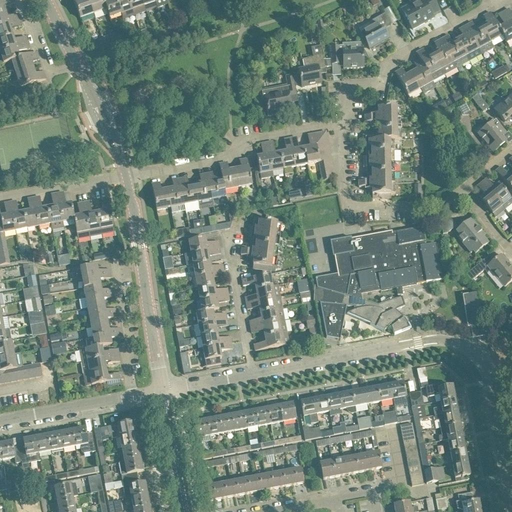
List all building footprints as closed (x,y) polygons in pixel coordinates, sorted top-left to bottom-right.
[(0,14),(5,12),(4,7),(15,3),(14,0),(3,0),(0,1),(0,14)] [(73,0),(80,19),(93,14),(88,0),(73,0)] [(88,0),(93,14),(106,10),(107,9),(103,0),(88,0)] [(109,18),(121,14),(116,0),(109,0),(110,0),(109,0),(103,0),(107,9),(106,10),(109,18)] [(116,0),(121,14),(123,20),(134,16),(128,0),(116,0)] [(128,0),(134,16),(146,12),(141,0),(128,0)] [(141,0),(146,12),(157,8),(154,0),(141,0)] [(154,0),(157,8),(168,4),(166,0),(154,0)] [(420,0),(402,10),(413,30),(434,19),(432,16),(439,12),(432,0),(420,0)] [(503,12),(511,28),(511,15),(509,9),(503,12)] [(0,14),(0,26),(21,20),(19,14),(7,18),(5,12),(0,14)] [(502,36),(506,44),(511,40),(511,28),(503,12),(498,15),(504,26),(499,28),(498,29),(502,36)] [(490,43),(502,36),(498,29),(499,28),(490,13),(483,17),(487,24),(482,27),(490,43)] [(372,29),(361,35),(369,50),(389,39),(385,31),(384,29),(391,26),(390,24),(385,16),(384,14),(369,23),(370,24),(373,29),(372,29)] [(0,26),(0,39),(13,35),(11,30),(22,26),(21,20),(0,26)] [(317,23),(319,35),(326,33),(325,27),(324,28),(322,22),(317,23)] [(465,27),(481,56),(493,49),(490,43),(482,27),(476,30),(472,23),(465,27)] [(457,40),(469,63),(481,56),(465,27),(459,30),(463,37),(457,40)] [(0,39),(0,51),(0,52),(28,43),(26,37),(14,41),(13,35),(0,39)] [(441,40),(457,69),(469,63),(457,40),(451,43),(448,36),(441,40)] [(432,54),(445,76),(457,69),(441,40),(434,44),(438,51),(432,54)] [(4,64),(12,61),(20,58),(18,53),(30,49),(28,43),(0,52),(4,64)] [(311,48),(313,58),(303,60),(305,70),(298,71),(302,88),(321,84),(318,70),(325,69),(321,46),(311,48)] [(343,63),(344,69),(364,68),(363,49),(343,50),(343,47),(331,48),(332,64),(340,64),(340,63),(343,63)] [(416,53),(419,60),(429,77),(432,83),(445,76),(432,54),(427,57),(423,50),(416,53)] [(12,61),(16,74),(34,69),(32,63),(39,60),(37,52),(31,54),(20,58),(12,61)] [(417,70),(411,73),(420,90),(423,95),(436,89),(432,83),(429,77),(419,60),(413,63),(417,70)] [(16,74),(17,78),(20,88),(46,80),(43,72),(36,75),(34,69),(16,74)] [(402,69),(395,73),(408,96),(420,90),(411,73),(406,76),(402,69)] [(287,86),(260,91),(262,101),(265,100),(268,114),(283,111),(283,114),(292,112),(288,90),(296,89),(294,79),(293,75),(285,77),(287,86)] [(481,84),(484,89),(489,87),(485,81),(481,84)] [(472,100),(483,113),(489,108),(477,95),(472,100)] [(511,95),(494,110),(498,115),(504,122),(511,116),(511,95)] [(373,136),(363,136),(363,142),(394,141),(401,141),(401,108),(392,108),(392,104),(378,104),(378,114),(370,114),(371,116),(365,116),(365,125),(373,125),(376,125),(378,125),(378,130),(378,136),(376,136),(373,136)] [(457,110),(462,116),(470,112),(466,104),(457,110)] [(436,106),(431,108),(432,110),(434,114),(435,114),(439,112),(436,106)] [(455,109),(450,113),(455,118),(459,114),(455,109)] [(477,135),(486,146),(493,154),(507,142),(502,137),(507,133),(495,119),(477,135)] [(318,157),(317,151),(315,145),(328,142),(326,132),(308,136),(310,147),(305,148),(308,165),(319,163),(318,157)] [(296,167),(308,165),(305,148),(298,149),(296,138),(290,139),(296,167)] [(291,168),(296,167),(290,139),(284,140),(286,152),(281,153),(284,170),(285,176),(293,174),(291,168)] [(366,179),(359,179),(359,188),(364,188),(365,189),(372,189),(372,200),(391,199),(390,195),(395,195),(394,162),(394,152),(394,141),(363,142),(363,146),(368,146),(371,146),(371,158),(369,158),(366,158),(364,158),(364,168),(366,168),(369,168),(372,168),(372,179),(369,179),(366,179)] [(273,172),(284,170),(281,153),(275,154),(273,142),(267,143),(273,172)] [(315,145),(317,151),(329,148),(328,142),(315,145)] [(258,167),(254,168),(256,175),(260,174),(261,180),(274,177),(273,172),(267,143),(261,144),(263,156),(257,158),(258,167)] [(317,151),(318,157),(330,154),(329,148),(317,151)] [(318,157),(319,163),(331,161),(330,154),(318,157)] [(235,170),(239,188),(252,185),(247,159),(239,161),(241,169),(235,170)] [(319,163),(320,169),(332,167),(331,161),(319,163)] [(219,165),(222,180),(222,179),(224,191),(239,188),(235,170),(228,171),(227,163),(219,165)] [(320,169),(321,175),(333,173),(332,167),(320,169)] [(495,172),(506,184),(511,191),(511,173),(508,177),(500,168),(495,172)] [(214,173),(207,174),(213,206),(226,204),(224,191),(222,179),(222,180),(216,181),(214,173)] [(321,175),(322,182),(335,179),(333,173),(321,175)] [(201,184),(195,185),(199,203),(205,201),(206,208),(213,206),(207,174),(199,176),(201,184)] [(179,179),(185,205),(186,213),(200,211),(199,203),(195,185),(188,186),(187,178),(179,179)] [(171,208),(185,205),(179,179),(172,181),(173,189),(167,190),(171,208)] [(486,179),(482,183),(504,210),(511,204),(511,200),(499,185),(494,189),(486,179)] [(157,211),(171,208),(167,190),(161,191),(159,183),(152,185),(157,211)] [(480,200),(492,215),(495,218),(504,210),(482,183),(477,187),(485,196),(480,200)] [(63,222),(74,220),(74,217),(71,204),(65,205),(63,193),(57,194),(63,222)] [(53,207),(48,208),(51,225),(52,231),(64,229),(63,222),(57,194),(51,195),(53,207)] [(34,198),(39,227),(51,225),(48,208),(42,209),(40,197),(34,198)] [(24,212),(27,229),(39,227),(34,198),(27,200),(30,211),(24,212)] [(97,213),(102,235),(114,233),(107,199),(101,200),(103,212),(97,213)] [(10,203),(15,231),(27,229),(24,212),(18,213),(16,202),(10,203)] [(83,203),(90,238),(102,235),(97,213),(92,214),(89,202),(83,203)] [(2,221),(3,228),(4,233),(15,231),(10,203),(4,204),(6,216),(1,217),(2,221)] [(74,220),(78,240),(90,238),(83,203),(77,204),(79,216),(74,217),(74,220)] [(457,231),(462,237),(459,239),(471,253),(473,252),(475,255),(488,244),(483,237),(485,236),(471,219),(457,231)] [(452,221),(442,229),(443,235),(447,234),(456,226),(452,221)] [(253,270),(263,271),(270,272),(271,268),(276,269),(281,225),(259,222),(258,228),(250,227),(249,237),(257,238),(255,249),(242,248),(241,256),(247,257),(247,258),(254,259),(253,270)] [(351,238),(330,242),(333,257),(334,257),(338,276),(316,280),(315,279),(317,288),(315,287),(314,297),(319,298),(326,339),(340,341),(341,334),(340,334),(341,327),(343,327),(344,321),(342,321),(345,307),(354,307),(354,311),(347,315),(370,324),(370,325),(383,332),(390,326),(394,336),(410,330),(403,319),(397,313),(401,311),(400,309),(405,306),(401,297),(393,300),(392,298),(386,301),(383,298),(380,300),(382,304),(378,305),(362,301),(361,290),(380,287),(381,292),(396,289),(397,296),(403,295),(402,288),(442,280),(436,244),(425,246),(422,228),(396,233),(396,234),(392,234),(392,232),(351,239),(351,238)] [(189,242),(191,254),(219,248),(218,242),(206,244),(205,238),(189,242)] [(191,254),(184,255),(186,267),(193,265),(210,262),(209,257),(220,254),(219,248),(191,254)] [(43,254),(36,255),(37,263),(45,265),(43,254)] [(492,263),(487,267),(504,288),(511,281),(511,268),(501,256),(492,263)] [(193,265),(195,277),(224,272),(223,266),(211,268),(210,262),(193,265)] [(479,265),(466,275),(471,282),(484,271),(479,265)] [(80,269),(82,279),(110,274),(110,270),(98,272),(97,266),(80,269)] [(165,271),(166,276),(180,274),(179,268),(170,270),(165,271)] [(195,277),(198,289),(214,286),(213,280),(225,278),(224,272),(195,277)] [(82,279),(84,289),(101,286),(100,280),(111,278),(110,274),(82,279)] [(256,290),(272,287),(270,275),(257,277),(242,280),(243,287),(255,285),(256,290)] [(46,287),(41,288),(42,296),(50,294),(48,286),(47,286),(46,287)] [(84,289),(86,299),(114,294),(113,290),(102,292),(101,286),(84,289)] [(198,289),(200,301),(228,296),(227,289),(215,292),(214,286),(198,289)] [(246,304),(280,297),(278,286),(272,287),(256,290),(257,296),(245,298),(246,304)] [(312,304),(309,292),(299,294),(302,306),(312,304)] [(86,299),(87,309),(104,306),(103,300),(115,298),(114,294),(86,299)] [(471,327),(472,338),(485,336),(483,323),(478,294),(463,297),(468,327),(471,327)] [(51,296),(43,298),(44,306),(53,304),(51,296)] [(200,301),(202,312),(213,310),(219,310),(218,304),(229,301),(228,296),(200,301)] [(260,314),(282,309),(280,297),(246,304),(247,310),(259,308),(260,314)] [(40,300),(31,302),(33,314),(42,312),(40,300)] [(172,307),(174,316),(181,314),(179,305),(172,307)] [(54,306),(45,308),(46,316),(56,314),(54,306)] [(87,309),(89,319),(118,313),(117,309),(105,311),(104,306),(87,309)] [(250,322),(251,328),(285,321),(282,309),(260,314),(261,320),(250,322)] [(196,314),(198,325),(227,320),(226,314),(214,316),(213,310),(202,312),(202,313),(196,314)] [(33,314),(27,315),(29,324),(44,321),(42,312),(33,314)] [(89,319),(91,329),(108,326),(107,319),(119,317),(118,313),(89,319)] [(315,328),(313,317),(305,318),(307,329),(315,328)] [(0,331),(9,330),(9,329),(3,330),(1,319),(0,319),(0,331)] [(198,325),(201,337),(217,334),(216,328),(228,326),(227,320),(198,325)] [(264,332),(265,337),(287,333),(285,321),(251,328),(252,334),(264,332)] [(91,329),(93,338),(93,339),(122,333),(121,329),(109,331),(108,326),(91,329)] [(0,343),(5,343),(5,342),(11,341),(9,330),(0,331),(0,343)] [(79,351),(102,347),(112,345),(111,339),(122,337),(122,333),(93,339),(93,338),(85,340),(87,350),(79,351)] [(254,345),(255,352),(289,345),(287,333),(265,337),(266,343),(254,345)] [(201,337),(203,349),(231,344),(230,338),(218,340),(217,334),(201,337)] [(0,358),(14,356),(11,341),(5,342),(5,343),(0,343),(0,358)] [(61,344),(52,345),(54,356),(63,355),(61,344)] [(203,349),(205,361),(206,367),(221,364),(220,358),(222,358),(221,352),(232,350),(231,344),(203,349)] [(79,351),(81,364),(119,356),(118,350),(106,352),(106,353),(103,354),(102,347),(79,351)] [(51,363),(49,349),(40,350),(43,364),(50,363),(51,363)] [(186,354),(180,355),(184,374),(190,373),(186,354)] [(0,372),(3,372),(9,370),(15,369),(16,369),(14,356),(0,358),(0,372)] [(81,364),(83,375),(106,371),(105,364),(108,363),(108,364),(120,362),(119,356),(81,364)] [(40,364),(34,366),(36,378),(42,377),(40,364)] [(34,366),(28,367),(30,379),(36,378),(34,366)] [(28,367),(21,368),(24,380),(30,379),(28,367)] [(21,368),(16,369),(15,369),(18,381),(24,380),(21,368)] [(18,381),(15,369),(9,370),(11,382),(18,381)] [(425,369),(417,370),(419,380),(427,378),(425,369)] [(11,382),(9,370),(3,372),(6,383),(11,382)] [(83,375),(86,387),(123,380),(122,374),(110,376),(110,377),(107,378),(106,371),(83,375)] [(403,383),(390,386),(393,400),(395,409),(401,408),(400,404),(407,403),(403,383)] [(439,403),(455,400),(453,386),(441,389),(440,385),(428,387),(425,388),(427,397),(438,395),(439,403)] [(390,386),(377,388),(380,403),(393,400),(390,386)] [(377,388),(364,390),(367,405),(380,403),(377,388)] [(364,390),(351,393),(354,408),(367,405),(364,390)] [(415,394),(417,407),(423,406),(421,392),(415,394)] [(351,393),(339,395),(342,410),(346,409),(346,410),(347,412),(348,413),(350,414),(352,414),(353,414),(355,413),(354,408),(351,393)] [(339,395),(326,398),(329,413),(330,417),(343,415),(342,410),(339,395)] [(326,398),(313,400),(316,415),(329,413),(326,398)] [(304,417),(309,416),(311,424),(318,423),(316,415),(313,400),(301,403),(304,417)] [(433,409),(434,417),(458,412),(455,400),(439,403),(440,408),(433,409)] [(281,406),(280,407),(283,423),(296,420),(292,404),(288,405),(287,405),(287,404),(281,405),(281,406)] [(269,409),(268,409),(271,425),(283,423),(280,407),(279,407),(276,407),(275,408),(274,406),(268,407),(269,409)] [(257,411),(255,411),(258,427),(271,425),(268,409),(267,409),(264,410),(263,410),(262,409),(256,410),(257,411)] [(244,413),(243,414),(246,430),(258,427),(255,411),(252,412),(250,412),(250,411),(244,412),(244,413)] [(439,421),(440,429),(460,425),(458,412),(434,417),(435,421),(439,421)] [(232,416),(231,416),(234,432),(246,430),(243,414),(240,414),(238,415),(238,413),(232,414),(232,416)] [(220,418),(219,418),(222,434),(234,432),(231,416),(228,417),(226,417),(226,416),(220,417),(220,418)] [(375,423),(370,424),(371,429),(384,426),(383,418),(383,417),(383,416),(374,418),(375,423)] [(208,420),(207,421),(210,437),(222,434),(219,418),(218,418),(215,419),(214,419),(214,418),(208,419),(208,420)] [(196,423),(194,423),(197,438),(198,438),(199,444),(211,442),(210,437),(207,421),(206,421),(203,421),(202,422),(201,420),(195,421),(196,423)] [(118,432),(108,434),(109,440),(120,438),(136,435),(136,434),(135,431),(135,430),(136,430),(135,423),(134,424),(133,423),(117,426),(118,432)] [(401,433),(413,431),(412,424),(400,426),(401,433)] [(442,436),(438,437),(439,442),(446,440),(447,441),(463,438),(462,433),(463,432),(462,427),(460,427),(460,425),(440,429),(442,436)] [(73,431),(72,431),(75,447),(80,446),(81,452),(84,454),(95,452),(94,449),(93,443),(92,433),(86,435),(85,429),(84,429),(80,429),(79,430),(79,428),(73,430),(73,431)] [(94,430),(96,443),(102,442),(100,429),(94,430)] [(61,433),(60,433),(63,449),(75,447),(72,431),(71,431),(68,432),(67,432),(67,431),(60,432),(61,433)] [(49,435),(48,436),(51,452),(63,449),(60,433),(59,433),(56,434),(55,434),(54,433),(48,434),(49,435)] [(36,438),(35,438),(38,454),(51,452),(48,436),(47,436),(44,436),(43,437),(42,435),(36,437),(36,438)] [(136,435),(120,438),(122,450),(138,447),(137,443),(137,442),(138,442),(137,436),(136,436),(136,435)] [(403,444),(415,442),(414,436),(402,439),(403,444)] [(24,446),(18,447),(21,463),(27,462),(26,456),(38,454),(35,438),(32,439),(30,439),(30,438),(24,439),(24,440),(23,440),(24,446)] [(447,441),(449,454),(465,451),(463,438),(447,441)] [(0,452),(2,461),(15,459),(16,464),(21,463),(18,447),(13,448),(11,443),(10,443),(7,443),(6,444),(6,442),(0,443),(0,452)] [(96,443),(98,455),(105,454),(102,442),(96,443)] [(405,451),(416,448),(415,442),(403,444),(405,451)] [(138,447),(122,450),(124,463),(140,459),(140,456),(139,454),(141,454),(140,448),(138,448),(138,447)] [(406,457),(418,454),(416,448),(405,451),(406,457)] [(449,454),(451,466),(468,463),(465,451),(449,454)] [(369,455),(367,455),(370,471),(382,469),(379,453),(369,455)] [(98,455),(101,467),(107,466),(105,454),(98,455)] [(407,463),(419,461),(418,454),(406,457),(407,463)] [(367,455),(355,457),(358,473),(370,471),(367,455)] [(355,457),(344,460),(347,475),(358,473),(355,457)] [(124,463),(119,464),(121,476),(122,482),(138,479),(137,473),(143,472),(143,471),(142,468),(142,466),(143,466),(142,460),(141,460),(140,459),(124,463)] [(344,460),(332,462),(335,478),(347,475),(344,460)] [(408,469),(420,467),(419,461),(407,463),(408,469)] [(320,464),(323,480),(335,478),(332,462),(320,464)] [(468,463),(451,466),(454,479),(470,476),(470,474),(471,473),(470,469),(469,469),(468,463)] [(408,469),(409,475),(421,472),(420,467),(408,469)] [(92,469),(80,471),(81,476),(93,474),(99,473),(98,468),(92,469)] [(300,468),(289,471),(292,486),(303,484),(300,468)] [(424,471),(426,484),(437,482),(435,469),(428,471),(424,471)] [(289,471),(277,473),(280,488),(292,486),(289,471)] [(409,475),(411,481),(422,479),(421,472),(409,475)] [(277,473),(265,475),(268,491),(280,488),(277,473)] [(265,475),(254,478),(257,493),(268,491),(265,475)] [(100,476),(94,477),(95,481),(97,493),(103,492),(101,480),(100,476)] [(254,478),(242,480),(245,495),(257,493),(254,478)] [(138,479),(122,482),(123,488),(129,487),(131,499),(147,496),(147,495),(147,492),(146,491),(148,490),(146,484),(145,485),(145,484),(139,485),(138,479)] [(242,480),(230,482),(233,497),(245,495),(242,480)] [(33,489),(32,481),(25,482),(26,490),(33,489)] [(114,483),(105,485),(106,491),(115,489),(123,488),(122,482),(114,483)] [(230,482),(218,485),(221,500),(233,497),(230,482)] [(55,494),(54,494),(55,500),(57,500),(57,501),(72,498),(78,497),(75,484),(70,485),(64,486),(54,488),(54,489),(55,493),(55,494)] [(218,485),(207,487),(210,502),(221,500),(218,485)] [(147,496),(131,499),(133,511),(150,508),(149,507),(149,504),(149,503),(150,503),(149,497),(147,497),(147,496)] [(58,506),(56,506),(57,511),(64,511),(75,510),(72,498),(57,501),(57,504),(58,506)] [(435,501),(437,511),(439,511),(449,510),(446,499),(435,501)] [(480,511),(479,501),(468,503),(467,500),(461,501),(461,502),(456,503),(457,510),(462,511),(480,511)] [(394,506),(394,511),(417,511),(417,507),(411,509),(409,503),(394,506)]
